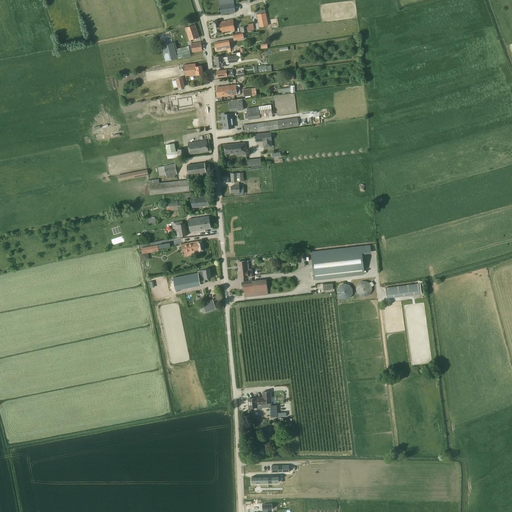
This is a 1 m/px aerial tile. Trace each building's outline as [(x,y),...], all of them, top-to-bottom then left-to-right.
[(233,0),(222,0),(219,0),(221,15),(236,13),(233,0)] [(268,26),(265,9),(256,11),(260,27),(268,26)] [(235,30),(233,20),(218,22),(218,21),(213,22),(215,34),(235,30)] [(254,30),(252,23),(248,24),(248,26),(241,28),(242,33),(254,30)] [(185,28),(190,41),(199,38),(195,25),(185,28)] [(190,53),(188,46),(177,49),(178,55),(177,55),(171,32),(158,34),(165,62),(178,59),(183,57),(183,55),(190,53)] [(231,52),(230,49),(229,40),(214,43),(216,52),(227,50),(228,53),(231,52)] [(202,51),(201,42),(191,44),(192,53),(202,51)] [(237,62),(237,56),(222,57),(222,56),(214,57),(216,68),(226,67),(225,64),(237,62)] [(202,66),(195,67),(195,63),(184,65),(185,76),(203,74),(202,66)] [(180,76),(178,66),(145,72),(147,82),(180,76)] [(233,76),(233,70),(227,70),(216,71),(217,78),(227,77),(227,76),(233,76)] [(185,87),(183,77),(176,79),(176,80),(172,81),(174,88),(178,87),(178,89),(185,87)] [(240,88),(240,85),(217,87),(218,97),(237,95),(236,88),(240,88)] [(253,96),(252,89),(243,90),(244,97),(253,96)] [(191,97),(176,99),(178,108),(192,106),(191,97)] [(244,110),(242,100),(228,102),(230,112),(244,110)] [(262,110),(262,107),(247,109),(249,120),(260,118),(260,117),(272,115),(272,109),(262,110)] [(233,125),(232,118),(231,119),(230,114),(223,115),(224,129),(232,128),(231,125),(233,125)] [(299,126),(298,119),(298,118),(242,125),(244,134),(299,126)] [(120,131),(96,134),(97,140),(126,136),(125,132),(120,133),(120,131)] [(262,134),(263,146),(272,145),(271,140),(271,133),(262,134)] [(208,152),(206,140),(188,143),(190,155),(208,152)] [(246,154),(245,143),(224,145),(225,154),(241,153),(241,155),(246,154)] [(176,152),(175,144),(166,145),(167,159),(186,157),(185,149),(177,150),(177,152),(176,152)] [(261,165),(261,158),(247,160),(248,167),(261,165)] [(206,172),(204,163),(187,165),(188,174),(206,172)] [(177,175),(175,164),(164,166),(158,168),(159,177),(166,175),(167,177),(177,175)] [(148,175),(147,170),(118,175),(119,181),(120,181),(148,175)] [(231,183),(235,182),(235,186),(231,186),(231,193),(239,192),(239,183),(239,182),(244,182),(243,173),(230,173),(231,183)] [(159,183),(159,179),(149,180),(150,195),(193,190),(193,186),(189,187),(188,180),(159,183)] [(209,206),(207,196),(191,198),(192,208),(209,206)] [(185,201),(178,202),(177,201),(166,202),(167,211),(179,210),(178,208),(186,207),(185,201)] [(211,228),(209,216),(188,220),(190,232),(211,228)] [(183,224),(182,221),(172,223),(175,238),(187,235),(185,223),(183,224)] [(113,245),(125,241),(123,236),(111,239),(113,245)] [(182,245),(183,250),(184,257),(195,255),(195,251),(199,250),(199,251),(204,250),(202,241),(198,241),(198,242),(182,245)] [(159,251),(158,245),(141,248),(142,254),(159,251)] [(365,274),(361,246),(311,252),(314,280),(365,274)] [(248,277),(252,276),(252,269),(249,270),(247,261),(238,262),(240,278),(248,277)] [(209,269),(203,270),(197,271),(198,273),(173,278),(176,290),(201,285),(200,281),(211,278),(209,269)] [(369,283),(365,281),(361,282),(358,285),(356,289),(358,293),(361,296),(365,297),(369,295),(372,291),(372,287),(369,283)] [(269,296),(269,295),(267,282),(252,284),(252,283),(242,284),(243,292),(244,292),(245,299),(269,296)] [(422,294),(420,283),(385,288),(387,298),(422,294)] [(353,293),(352,289),(349,285),(345,284),(341,285),(338,288),(337,292),(339,296),(342,299),(347,299),(350,297),(353,293)] [(202,302),(203,304),(198,306),(200,313),(205,311),(205,312),(216,309),(213,299),(202,302)] [(432,363),(432,356),(419,356),(419,361),(414,361),(414,363),(412,363),(412,364),(432,363)] [(265,407),(265,408),(270,408),(270,411),(277,410),(277,404),(271,404),(271,391),(262,392),(263,398),(249,399),(249,408),(256,408),(257,409),(262,409),(263,408),(263,407),(265,407)] [(287,486),(274,486),(274,495),(287,494),(287,486)]
